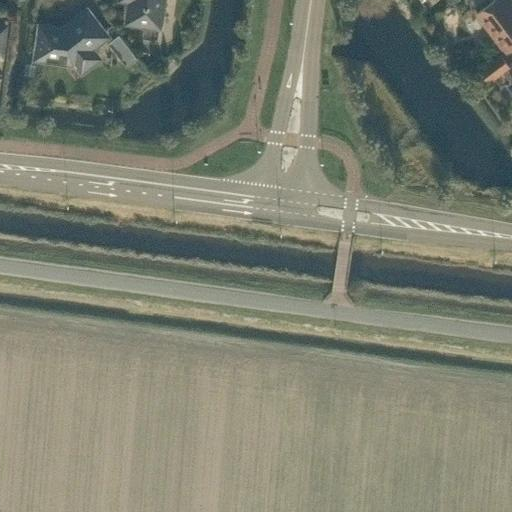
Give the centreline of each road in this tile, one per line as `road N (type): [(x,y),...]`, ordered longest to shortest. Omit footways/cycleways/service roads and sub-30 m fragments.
road 1 (unclassified): [(511,335),(0,265)]
road 2 (secondary): [(0,168),(285,207)]
road 3 (tertiary): [(285,207),(304,165),(309,104),(300,64)]
road 4 (tertiary): [(300,64),(273,162),(285,207)]
road 5 (secondary): [(411,224),(350,202),(285,207)]
road 6 (secondary): [(285,207),(315,220),(411,224)]
